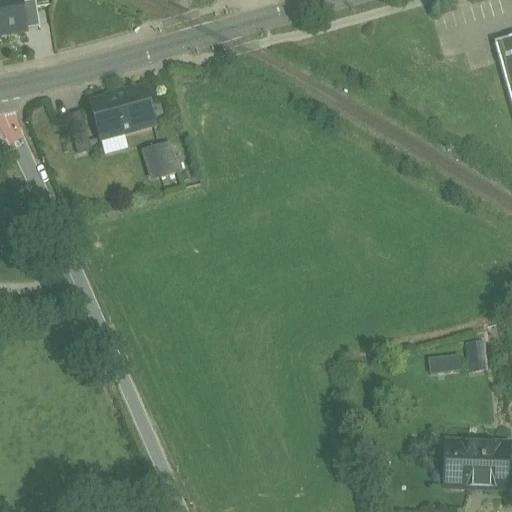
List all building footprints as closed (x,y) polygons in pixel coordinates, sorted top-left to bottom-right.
[(0,0),(0,42),(0,39),(0,38),(27,34),(26,33),(23,11),(21,0),(0,0)] [(37,9),(23,11),(26,33),(40,31),(37,9)] [(511,40),(495,45),(511,106),(511,40)] [(105,142),(159,126),(147,86),(92,103),(105,142)] [(81,116),(66,120),(77,158),(92,153),(81,116)] [(172,147),(143,156),(151,182),(180,173),(172,147)] [(486,344),(467,346),(470,374),(489,372),(486,344)] [(459,357),(429,361),(431,378),(461,374),(459,357)] [(510,448),(446,446),(445,492),(509,494),(509,467),(510,448)]
